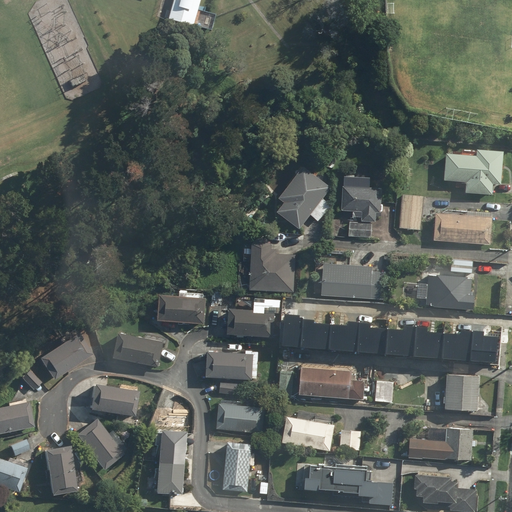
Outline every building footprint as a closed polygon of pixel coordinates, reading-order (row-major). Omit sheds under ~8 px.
[(206,0),(178,0),(173,20),(198,27),(206,0)] [(478,155),(447,152),(445,178),(467,180),(466,191),(493,194),(494,183),(502,184),(505,150),(478,148),(478,155)] [(286,200),(278,211),(300,228),(311,214),(319,221),(333,205),(324,197),(332,185),(305,165),(281,196),(286,200)] [(345,185),(344,185),(342,209),(354,210),(354,216),(363,216),(363,220),(376,220),(377,211),(381,212),(383,187),(371,186),(372,176),(345,175),(345,185)] [(422,229),(424,195),(404,193),(401,227),(422,229)] [(468,214),(437,211),(435,239),(491,244),(493,217),(491,217),(491,212),(469,210),(468,214)] [(350,236),(371,237),(372,223),(350,222),(350,236)] [(294,291),(296,254),(277,253),(277,249),(272,248),(273,244),(267,237),(260,237),(253,243),(251,289),(294,291)] [(453,260),(453,272),(474,273),(475,261),(453,260)] [(374,265),(325,262),(322,294),(385,299),(387,271),(373,270),(374,265)] [(473,276),(430,272),(427,304),(474,309),(476,294),(472,293),(473,276)] [(207,297),(161,292),(159,318),(204,323),(207,297)] [(276,311),(230,307),(228,332),(274,336),(276,311)] [(445,310),(420,309),(419,322),(444,324),(445,310)] [(480,321),(445,320),(444,345),(437,345),(437,357),(474,358),(475,344),(480,344),(480,321)] [(165,341),(120,330),(114,355),(159,366),(165,341)] [(77,331),(39,356),(53,377),(91,352),(77,331)] [(255,353),(209,349),(207,374),(253,378),(255,353)] [(353,369),(303,365),(300,393),(365,398),(366,379),(352,377),(353,369)] [(481,374),(448,373),(447,408),(479,410),(481,374)] [(425,403),(424,409),(443,410),(445,378),(426,377),(425,392),(415,392),(415,403),(425,403)] [(394,382),(379,380),(376,401),(392,403),(394,382)] [(239,382),(221,381),(220,394),(238,395),(239,382)] [(138,391),(94,382),(89,407),(134,415),(138,391)] [(29,400),(0,405),(0,432),(33,426),(29,400)] [(266,407),(220,402),(217,428),(263,434),(266,407)] [(336,423),(288,414),(283,441),(331,450),(336,423)] [(95,417),(75,434),(104,469),(124,453),(123,452),(127,448),(112,429),(107,433),(95,417)] [(447,439),(411,437),(410,456),(473,460),(475,427),(448,425),(447,439)] [(185,429),(159,428),(156,492),(181,493),(185,429)] [(363,432),(342,431),(341,449),(363,450),(363,432)] [(26,438),(10,445),(13,455),(30,448),(26,438)] [(253,442),(229,440),(224,489),(248,491),(253,442)] [(68,443),(43,448),(52,495),(77,490),(68,443)] [(27,467),(0,457),(0,484),(18,491),(27,467)] [(337,465),(306,462),(305,477),(307,477),(306,489),(371,494),(370,503),(393,505),(395,481),(367,479),(368,465),(337,463),(337,465)] [(453,475),(417,473),(416,487),(418,487),(418,494),(425,494),(425,500),(439,501),(440,499),(452,500),(451,510),(476,511),(478,488),(459,487),(460,479),(452,478),(453,475)]
